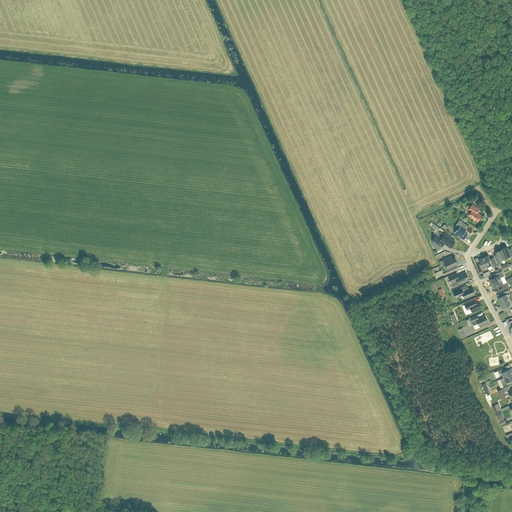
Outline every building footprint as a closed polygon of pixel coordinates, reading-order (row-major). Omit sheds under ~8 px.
[(477,221),(482,215),(477,212),(479,209),(472,204),(468,209),(471,211),(468,215),(477,221)] [(465,232),(467,229),(469,226),(459,219),(457,223),(460,225),(458,229),(457,229),(454,233),(464,239),(468,234),(465,232)] [(438,232),(436,234),(432,240),(441,246),(444,243),(451,248),(455,241),(444,234),(441,232),(438,232)] [(507,247),(502,249),(505,257),(510,255),(511,257),(511,250),(511,248),(508,249),(507,247)] [(505,257),(502,249),(496,252),(497,254),(494,255),(498,263),(501,262),(500,260),(505,257)] [(488,255),(483,257),(487,267),(491,265),(492,267),(497,265),(494,257),(490,259),(488,255)] [(447,272),(453,269),(451,266),(458,263),(455,257),(453,258),(452,256),(443,259),(446,266),(445,267),(447,272)] [(483,268),(487,267),(483,257),(478,259),(480,263),(476,264),(480,272),(484,270),(483,268)] [(490,279),(492,285),(501,281),(500,278),(504,276),(502,271),(495,274),(496,276),(490,279)] [(459,284),(469,279),(466,272),(458,276),(457,273),(448,276),(451,283),(457,280),(459,284)] [(501,281),(492,285),(495,290),(501,287),(503,290),(509,287),(507,282),(503,284),(501,281)] [(457,297),(459,296),(463,295),(464,298),(475,293),(472,287),(463,291),(461,288),(454,291),(457,297)] [(498,298),(500,303),(511,297),(511,294),(510,289),(502,292),(504,295),(498,298)] [(511,297),(500,303),(502,308),(508,305),(509,308),(511,306),(511,297)] [(476,302),(475,299),(464,304),(467,309),(470,308),(472,312),(482,308),(479,301),(476,302)] [(470,318),(473,325),(478,323),(479,326),(488,322),(485,315),(478,318),(477,315),(470,318)] [(477,344),(493,336),(489,329),(477,334),(478,335),(474,338),(477,344)] [(502,374),(504,377),(511,373),(511,371),(511,368),(506,370),(505,367),(498,371),(500,376),(502,374)] [(503,387),(511,383),(510,380),(511,379),(511,373),(504,377),(505,380),(501,382),(503,387)] [(501,399),(506,397),(502,388),(497,390),(501,399)]
